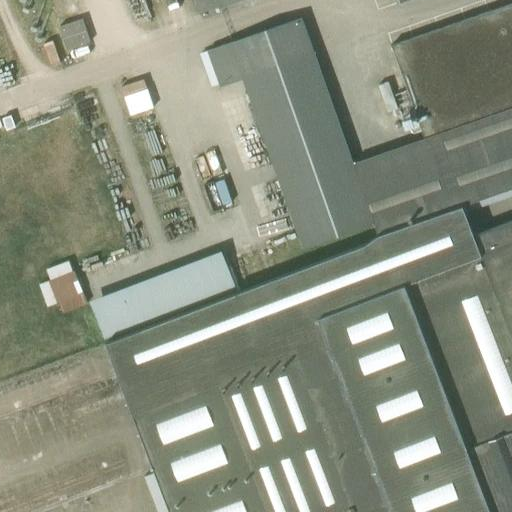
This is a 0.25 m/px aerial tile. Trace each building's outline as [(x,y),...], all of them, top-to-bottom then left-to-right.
[(78,0),(47,0),(54,20),(82,11),(78,0)] [(241,0),(400,0),(401,1),(404,0),(215,0),(218,8),(241,0)] [(378,235),(365,244),(463,206),(511,188),(511,2),(391,45),(424,137),(353,162),(302,16),(206,50),(219,87),(243,78),(302,248),(374,223),(378,235)] [(26,134),(79,117),(72,93),(19,110),(26,134)] [(511,511),(511,257),(0,450),(0,511),(511,511)] [(46,267),(49,279),(39,282),(46,305),(59,300),(62,310),(87,303),(74,259),(46,267)]
